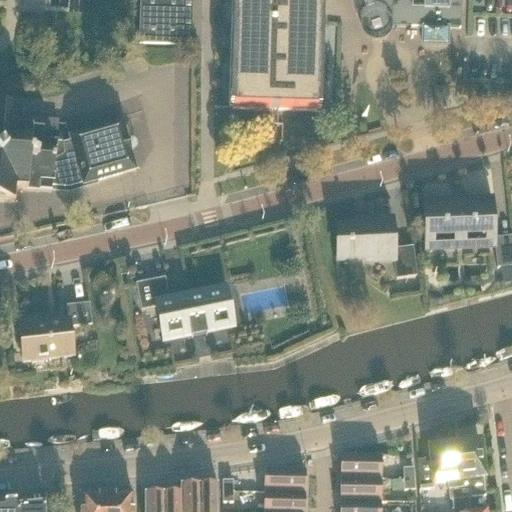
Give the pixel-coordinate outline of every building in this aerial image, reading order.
[(184,49),(184,0),(139,0),(139,48),(184,49)] [(315,113),(318,0),(387,0),(386,29),(420,30),(420,49),(448,49),(448,30),(460,30),(460,0),(235,0),(232,111),(315,113)] [(51,194),(51,188),(67,189),(83,187),(135,173),(121,124),(69,139),(63,147),(55,147),(55,145),(51,145),(52,134),(33,132),(20,131),(21,116),(0,114),(0,203),(14,205),(15,192),(27,193),(27,192),(38,193),(38,192),(51,194)] [(68,138),(79,134),(76,123),(64,126),(68,138)] [(425,252),(493,249),(491,201),(423,204),(425,252)] [(392,220),(370,221),(370,228),(335,229),(337,263),(393,260),(396,281),(416,278),(412,249),(393,252),(392,220)] [(502,270),(511,268),(511,239),(499,241),(502,270)] [(169,302),(164,280),(135,285),(141,313),(156,309),(163,344),(233,329),(229,308),(236,307),(233,289),(225,290),(225,289),(169,302)] [(35,327),(34,322),(18,324),(23,365),(73,359),(70,330),(91,328),(89,306),(66,308),(67,322),(35,327)] [(469,511),(469,501),(485,499),(479,445),(475,445),(473,443),(467,443),(465,446),(454,447),(460,511),(469,511)] [(452,502),(452,511),(460,511),(454,447),(442,449),(440,446),(434,447),(432,450),(429,450),(430,461),(417,463),(419,493),(434,491),(434,488),(447,487),(449,503),(452,502)] [(380,482),(380,459),(341,458),(340,481),(380,482)] [(403,482),(414,481),(413,470),(403,471),(403,482)] [(304,473),(264,472),(264,495),(304,496),(304,473)] [(380,482),(340,481),(340,504),(379,505),(380,482)] [(414,492),(414,481),(403,482),(404,493),(414,492)] [(392,494),(404,493),(403,482),(391,482),(392,494)] [(232,494),(232,483),(222,483),(222,494),(232,494)] [(180,488),(180,496),(182,496),(181,511),(198,511),(199,487),(180,488)] [(217,511),(217,487),(199,487),(198,511),(217,511)] [(232,505),(232,494),(222,494),(222,505),(232,505)] [(264,495),(263,511),(303,511),(304,496),(264,495)] [(132,511),(132,496),(106,497),(106,511),(132,511)] [(144,496),(144,511),(162,511),(162,496),(144,496)] [(162,496),(162,511),(181,511),(182,496),(180,496),(162,496)] [(80,497),(80,511),(106,511),(106,497),(80,497)] [(44,511),(44,501),(19,503),(18,511),(44,511)] [(18,511),(19,503),(0,504),(0,511),(18,511)]
